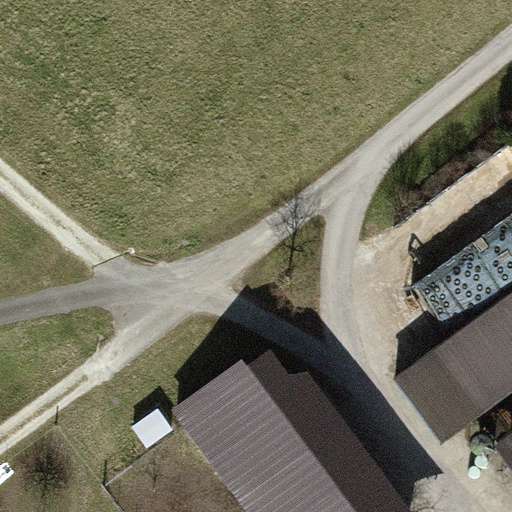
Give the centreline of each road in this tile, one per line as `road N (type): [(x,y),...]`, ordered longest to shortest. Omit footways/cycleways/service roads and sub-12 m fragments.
road 1 (track): [(188,289),(333,354),(464,511)]
road 2 (track): [(188,289),(0,435)]
road 3 (track): [(0,171),(106,261),(188,289)]
